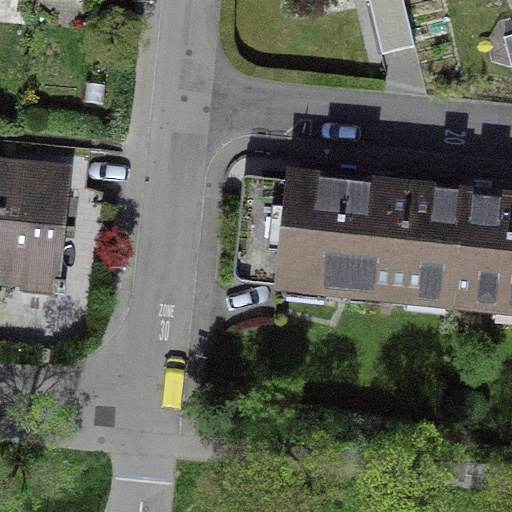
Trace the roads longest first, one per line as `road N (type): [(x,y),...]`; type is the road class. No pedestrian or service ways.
road 1 (residential): [(141,511),(184,98)]
road 2 (residential): [(184,98),(511,132)]
